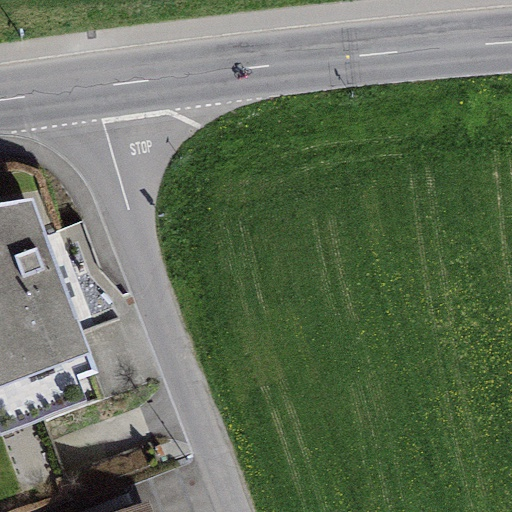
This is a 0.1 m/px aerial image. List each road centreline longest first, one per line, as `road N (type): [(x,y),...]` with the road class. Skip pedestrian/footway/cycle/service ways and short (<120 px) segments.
road 1 (residential): [(236,511),(127,210),(93,85)]
road 2 (tertiary): [(93,85),(511,42)]
